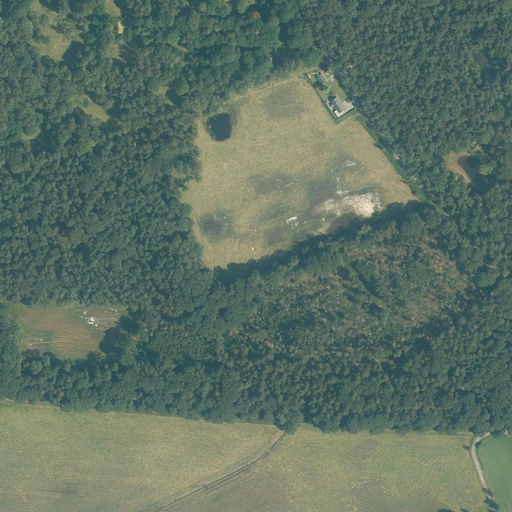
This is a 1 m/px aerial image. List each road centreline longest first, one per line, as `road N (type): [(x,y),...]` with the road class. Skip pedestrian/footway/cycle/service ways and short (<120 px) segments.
road 1 (unknown): [(0,399),(486,432)]
road 2 (unclassified): [(511,286),(382,135),(299,0)]
